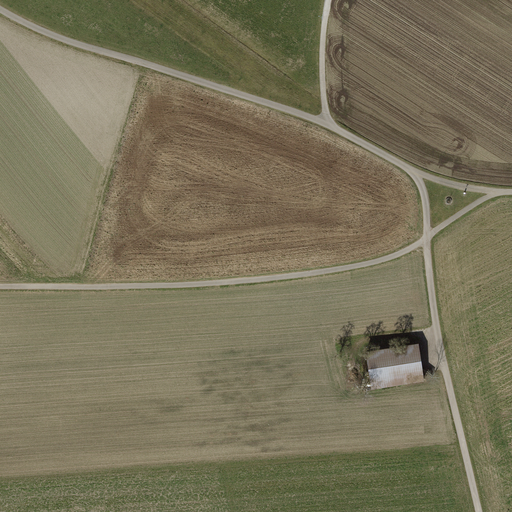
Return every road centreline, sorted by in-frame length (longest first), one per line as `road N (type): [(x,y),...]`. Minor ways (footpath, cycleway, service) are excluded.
road 1 (track): [(497,191),(415,172),(325,122),(84,45),(0,7)]
road 2 (track): [(0,287),(238,281),(333,269),(402,252),(480,200),(511,191)]
road 3 (track): [(415,172),(441,350),(479,511)]
road 4 (track): [(325,122),(320,76),(329,0)]
